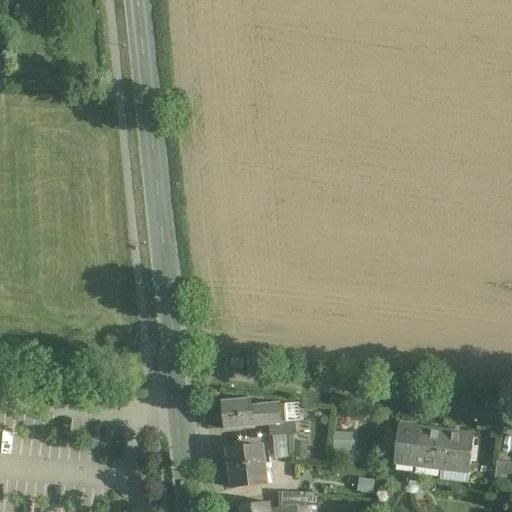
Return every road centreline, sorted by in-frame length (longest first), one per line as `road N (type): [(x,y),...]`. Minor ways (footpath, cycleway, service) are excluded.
road 1 (secondary): [(163,243),(138,0)]
road 2 (secondary): [(190,511),(177,365)]
road 3 (secondary): [(163,243),(177,365)]
